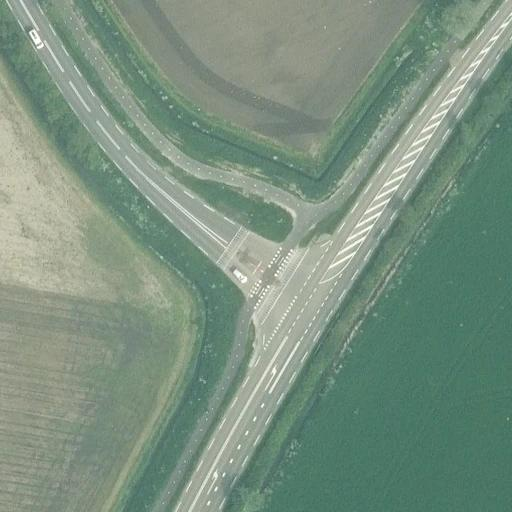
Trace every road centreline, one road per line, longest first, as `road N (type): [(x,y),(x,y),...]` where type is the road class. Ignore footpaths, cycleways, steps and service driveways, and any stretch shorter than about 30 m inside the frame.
road 1 (secondary): [(319,290),(511,18)]
road 2 (secondary): [(123,156),(164,206),(301,319)]
road 3 (secondary): [(319,290),(123,156)]
road 4 (secondary): [(194,511),(301,319)]
road 5 (secondary): [(123,156),(20,0)]
